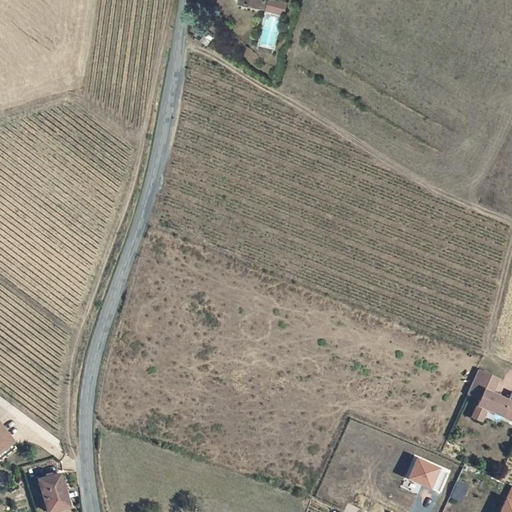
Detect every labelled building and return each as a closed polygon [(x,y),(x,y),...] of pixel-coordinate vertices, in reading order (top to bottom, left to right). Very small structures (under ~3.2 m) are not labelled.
[(241,0),(240,6),(263,11),(265,0),(241,0)] [(497,377),(480,369),(469,393),(481,399),(477,407),(486,411),(488,409),(511,420),(511,394),(510,400),(494,393),(490,391),(497,377)] [(490,391),(494,393),(500,379),(497,377),(490,391)] [(473,416),(482,420),(486,411),(477,407),(473,416)] [(0,425),(13,442),(15,440),(0,421),(0,425)] [(0,452),(13,442),(0,425),(0,452)] [(0,461),(17,447),(13,442),(0,452),(0,461)] [(447,472),(416,458),(407,477),(438,491),(447,472)] [(47,511),(70,507),(63,474),(40,479),(47,511)] [(467,488),(458,484),(454,492),(462,496),(467,488)] [(511,511),(511,488),(500,511),(511,511)] [(462,496),(454,492),(452,497),(460,501),(462,496)]
